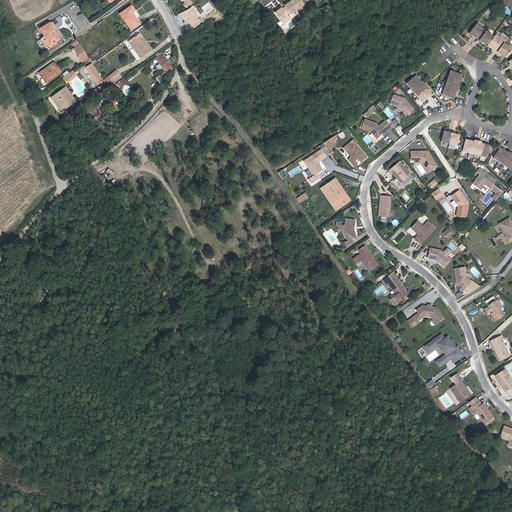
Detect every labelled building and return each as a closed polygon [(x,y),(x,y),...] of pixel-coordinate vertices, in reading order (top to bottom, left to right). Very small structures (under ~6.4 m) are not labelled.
[(104,0),(109,8),(122,0),(104,0)] [(188,0),(178,0),(184,7),(182,8),(184,11),(186,10),(192,5),(188,0)] [(294,14),(306,4),(303,0),(290,0),(289,1),(290,3),(287,5),(288,6),(293,13),(294,14)] [(282,6),(280,8),(281,10),(277,12),(284,21),(290,16),(290,15),(291,14),(287,9),(286,10),(285,9),(282,6)] [(207,18),(210,16),(207,12),(206,11),(200,15),(204,20),(207,18)] [(129,13),(119,19),(129,35),(136,30),(129,19),(132,17),(129,13)] [(204,45),(212,39),(203,27),(195,33),(204,45)] [(482,43),(488,48),(489,47),(494,40),(495,39),(489,34),(487,36),(484,33),(485,32),(479,27),(472,37),(475,39),(474,41),(477,43),(480,40),(483,42),(482,43)] [(38,36),(42,44),(47,52),(59,45),(49,29),(38,36)] [(503,57),(506,60),(511,51),(511,49),(506,46),(508,43),(499,37),(495,41),(491,48),(490,49),(496,53),(496,54),(502,59),(503,57)] [(138,40),(129,46),(139,62),(148,55),(138,40)] [(47,52),(42,44),(39,46),(43,54),(47,52)] [(71,55),(78,66),(85,62),(77,51),(71,55)] [(162,64),(158,58),(147,66),(149,68),(152,68),(154,66),(161,77),(152,83),(154,86),(170,75),(165,68),(162,64)] [(35,79),(37,83),(39,82),(43,88),(56,79),(50,69),(35,79)] [(90,70),(85,73),(95,88),(100,85),(90,70)] [(113,85),(123,78),(119,72),(109,80),(112,83),(113,85)] [(462,87),(465,79),(454,74),(444,97),(456,102),(459,94),(462,87)] [(69,77),(63,81),(66,86),(73,82),(69,77)] [(124,81),(125,80),(123,78),(113,85),(115,87),(123,81),(124,81)] [(426,87),(420,80),(411,88),(427,107),(436,99),(431,93),(426,87)] [(125,81),(115,88),(120,94),(129,87),(125,81)] [(97,100),(100,98),(102,96),(99,91),(93,96),(97,101),(97,100)] [(60,117),(66,113),(63,109),(71,103),(63,94),(50,104),(60,117)] [(396,97),(393,107),(402,110),(409,119),(417,113),(407,101),(396,97)] [(97,100),(97,101),(94,103),(93,104),(95,107),(95,108),(103,102),(100,98),(97,100)] [(73,107),(71,103),(63,109),(66,113),(73,107)] [(373,105),(364,114),(368,118),(377,109),(373,105)] [(368,123),(365,131),(374,134),(380,141),(386,137),(387,135),(388,136),(392,134),(386,126),(382,129),(380,126),(368,123)] [(451,137),(447,136),(445,147),(461,150),(463,139),(458,139),(459,137),(451,135),(451,137)] [(324,142),(328,150),(337,146),(335,140),(338,139),(337,136),(324,142)] [(469,143),(467,155),(491,160),(493,148),(484,146),(477,145),(469,143)] [(359,148),(351,156),(355,161),(353,163),(359,170),(361,168),(358,165),(361,163),(365,167),(371,161),(359,148)] [(511,154),(505,150),(498,160),(511,169),(511,154)] [(419,155),(419,164),(425,164),(428,165),(435,175),(442,170),(431,155),(430,156),(428,155),(419,155)] [(326,164),(321,157),(308,165),(318,180),(327,174),(324,170),(323,169),(321,167),(323,166),(326,164)] [(419,164),(419,167),(425,167),(426,167),(433,177),(435,175),(428,165),(425,164),(419,164)] [(403,166),(394,174),(406,187),(415,179),(403,166)] [(482,180),(478,187),(485,192),(489,187),(495,191),(500,184),(485,172),(482,175),(485,177),(486,178),(484,180),(482,180)] [(429,183),(433,188),(438,183),(435,179),(429,183)] [(343,213),(354,205),(337,182),(327,189),(343,213)] [(439,188),(432,193),(437,200),(444,194),(439,188)] [(343,213),(327,189),(324,192),(340,215),(343,213)] [(459,190),(451,196),(458,206),(456,216),(465,218),(468,204),(459,190)] [(297,198),(300,202),(309,197),(306,192),(297,198)] [(395,200),(385,200),(383,220),(394,221),(395,200)] [(511,220),(510,217),(499,224),(510,243),(511,241),(511,220)] [(348,234),(348,235),(352,245),(350,246),(352,250),(358,247),(356,243),(361,241),(358,234),(360,224),(351,222),(348,234)] [(422,224),(415,231),(420,236),(422,236),(423,237),(422,238),(418,242),(423,247),(439,231),(432,224),(427,229),(422,224)] [(449,239),(455,233),(449,227),(443,233),(449,239)] [(375,258),(370,250),(364,253),(366,257),(358,262),(363,270),(369,267),(373,274),(381,268),(378,263),(375,262),(374,260),(375,258)] [(454,263),(444,254),(433,252),(431,261),(440,263),(441,263),(443,264),(443,266),(447,270),(454,263)] [(458,272),(460,284),(462,284),(462,286),(461,288),(465,291),(464,293),(468,295),(475,284),(471,281),(469,270),(458,272)] [(393,280),(387,284),(389,288),(391,287),(397,295),(401,301),(403,304),(412,297),(400,280),(395,283),(393,280)] [(505,310),(500,303),(492,309),(497,316),(495,317),(500,324),(508,318),(504,312),(505,310)] [(426,309),(420,314),(422,317),(425,322),(429,319),(435,321),(437,324),(439,322),(442,326),(448,322),(440,311),(426,309)] [(422,324),(418,319),(411,325),(415,331),(423,326),(422,324)] [(445,338),(433,347),(436,352),(443,347),(450,358),(440,365),(443,370),(454,362),(457,366),(467,359),(461,350),(459,352),(456,348),(454,344),(451,340),(448,343),(445,338)] [(505,339),(496,344),(498,347),(496,348),(504,363),(511,359),(511,355),(506,343),(507,343),(505,339)] [(511,376),(510,373),(499,379),(509,394),(511,392),(511,376)] [(460,389),(455,392),(464,405),(473,398),(464,386),(465,385),(466,384),(461,377),(455,382),(460,389)] [(465,385),(464,386),(473,398),(474,398),(465,385)]
